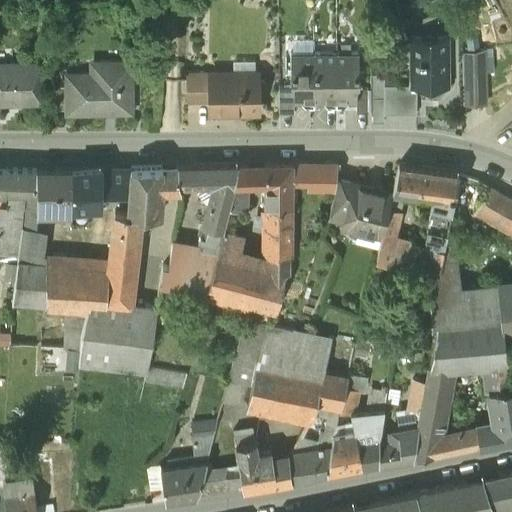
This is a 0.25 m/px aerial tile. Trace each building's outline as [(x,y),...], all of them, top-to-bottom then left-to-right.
[(455,41),(455,40),(414,40),(414,91),(414,92),(421,92),(455,92),(455,65),(452,65),(452,42),(455,41)] [(490,53),(467,56),(467,90),(491,90),(490,53)] [(362,54),(340,55),(340,101),(349,101),(353,105),(360,105),(361,94),(360,87),(363,85),(362,54)] [(318,55),(294,56),(295,87),(297,89),(297,91),(297,106),(305,106),(308,102),(317,102),(318,103),(318,55)] [(340,55),(318,55),(318,103),(321,105),(327,105),(330,102),(340,101),(340,55)] [(136,118),(135,67),(105,67),(105,78),(71,79),(71,91),(72,115),(72,119),(136,118)] [(44,70),(0,69),(0,110),(44,110),(44,70)] [(246,83),(237,78),(214,78),(214,106),(214,118),(262,118),(262,99),(270,94),(269,87),(262,83),(262,77),(260,77),(260,83),(246,83)] [(214,78),(190,78),(191,106),(214,106),(214,78)] [(414,92),(414,91),(390,91),(389,80),(377,79),(378,128),(389,128),(389,120),(422,119),(421,92),(414,92)] [(71,91),(59,91),(59,115),(72,115),(71,91)] [(298,118),(297,106),(297,91),(283,91),(283,118),(298,118)] [(373,118),(373,94),(361,94),(360,105),(361,118),(373,118)] [(289,201),(293,170),(244,171),(239,190),(255,189),(267,189),(269,201),(289,201)] [(299,170),(293,170),(289,201),(269,201),(267,211),(298,211),(299,192),(299,170)] [(340,170),(299,170),(299,192),(334,192),(336,184),(340,170)] [(388,192),(388,194),(436,203),(435,211),(456,215),(464,179),(459,177),(409,171),(396,170),(388,192)] [(244,171),(182,172),(183,190),(219,190),(208,230),(226,234),(232,214),(239,190),(244,171)] [(134,193),(132,218),(149,219),(168,220),(170,197),(184,198),(183,190),(182,172),(136,174),(134,193)] [(112,193),(134,193),(136,174),(113,174),(101,175),(77,177),(73,213),(110,211),(112,193)] [(40,176),(5,176),(0,210),(0,267),(10,269),(16,201),(30,202),(40,202),(40,176)] [(77,177),(40,176),(40,202),(40,218),(60,220),(61,212),(73,213),(77,177)] [(352,189),(336,184),(334,192),(327,221),(340,225),(341,226),(352,189)] [(253,218),(255,189),(239,190),(232,214),(253,218)] [(386,199),(352,189),(341,226),(339,230),(376,241),(383,210),(386,199)] [(511,202),(494,192),(480,216),(511,233),(511,202)] [(40,218),(40,202),(30,202),(27,238),(22,269),(50,270),(53,236),(41,235),(40,218)] [(407,216),(383,210),(376,241),(371,260),(434,277),(443,278),(452,237),(431,233),(427,247),(402,240),(407,216)] [(298,261),(298,211),(267,211),(260,274),(275,276),(273,290),(271,303),(285,305),(298,261)] [(85,354),(83,369),(152,378),(152,377),(153,370),(162,312),(139,309),(149,219),(132,218),(121,217),(113,272),(107,314),(87,314),(85,354)] [(226,234),(208,230),(202,252),(221,255),(224,243),(226,234)] [(212,296),(241,300),(242,286),(242,272),(243,246),(224,243),(221,255),(212,296)] [(202,252),(178,248),(174,273),(168,273),(165,288),(212,296),(221,255),(202,252)] [(50,270),(22,269),(17,305),(17,308),(55,312),(63,270),(50,270)] [(113,272),(63,270),(55,312),(71,313),(87,314),(107,314),(113,272)] [(242,286),(273,290),(275,276),(260,274),(242,272),(242,286)] [(450,297),(450,279),(443,278),(434,277),(435,303),(442,304),(450,305),(450,297)] [(462,280),(450,279),(450,297),(461,296),(462,280)] [(273,290),(242,286),(241,300),(256,302),(271,303),(273,290)] [(511,291),(503,293),(507,324),(509,340),(511,339),(511,291)] [(461,296),(450,297),(450,305),(442,304),(441,316),(440,321),(441,330),(507,324),(503,293),(461,296)] [(241,300),(212,296),(208,312),(250,323),(256,302),(241,300)] [(435,303),(434,303),(433,315),(441,316),(442,304),(435,303)] [(85,354),(87,314),(71,313),(68,352),(85,354)] [(228,406),(252,411),(260,369),(270,327),(250,323),(233,385),(228,406)] [(507,324),(441,330),(433,370),(456,369),(491,366),(511,364),(509,340),(507,324)] [(321,406),(339,410),(343,390),(342,385),(341,380),(342,374),(326,372),(333,339),(270,327),(260,369),(252,411),(302,420),(307,403),(321,406)] [(511,369),(511,364),(491,366),(494,395),(511,392),(511,369)] [(499,430),(443,442),(456,369),(433,370),(431,386),(425,417),(421,443),(417,465),(501,446),(499,430)] [(192,378),(153,370),(152,377),(152,378),(150,386),(188,393),(192,379),(192,378)] [(341,380),(342,385),(357,389),(359,378),(342,374),(341,380)] [(425,417),(431,386),(417,383),(411,414),(425,417)] [(343,390),(339,410),(354,412),(357,389),(342,385),(343,390)] [(365,391),(362,415),(377,412),(379,393),(365,391)] [(511,392),(494,395),(499,430),(501,446),(511,443),(511,392)] [(391,394),(379,393),(377,412),(389,414),(391,394)] [(302,420),(295,440),(310,444),(317,420),(321,406),(307,403),(302,420)] [(331,422),(328,438),(336,439),(339,415),(339,410),(321,406),(317,420),(331,422)] [(360,439),(356,440),(358,447),(379,448),(377,438),(377,412),(362,415),(353,417),(360,439)] [(222,425),(197,428),(198,442),(218,439),(222,425)] [(236,433),(240,451),(261,446),(258,429),(236,433)] [(334,451),(336,441),(336,439),(328,438),(324,437),(322,446),(310,444),(295,440),(290,459),(334,451)] [(421,443),(399,438),(399,448),(379,448),(383,469),(384,471),(417,465),(421,443)] [(198,442),(201,468),(212,466),(219,439),(218,439),(198,442)] [(356,440),(336,441),(334,451),(331,477),(331,479),(383,469),(379,448),(358,447),(356,440)] [(243,467),(249,495),(256,457),(263,458),(263,463),(277,461),(276,455),(263,457),(261,446),(240,451),(243,467)] [(9,451),(0,452),(0,469),(14,468),(12,450),(9,451)] [(334,451),(290,459),(296,487),(317,483),(331,477),(334,451)] [(277,461),(263,463),(263,458),(256,457),(249,495),(296,487),(290,459),(277,461)] [(155,495),(169,493),(165,473),(164,466),(151,468),(155,495)] [(201,468),(165,473),(169,493),(171,507),(201,502),(210,472),(212,466),(201,468)] [(249,495),(243,467),(210,472),(201,502),(249,495)] [(511,479),(487,485),(494,501),(511,496),(511,479)] [(13,504),(0,504),(0,511),(42,511),(39,483),(12,491),(13,504)] [(487,485),(436,496),(440,511),(497,511),(494,501),(487,485)] [(440,511),(436,496),(421,499),(425,511),(440,511)] [(425,511),(421,499),(361,511),(425,511)]
